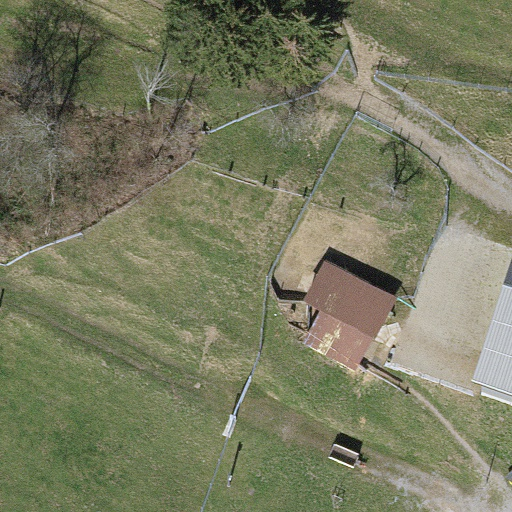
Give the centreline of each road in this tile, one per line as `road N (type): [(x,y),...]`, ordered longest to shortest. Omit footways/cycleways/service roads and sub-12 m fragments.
road 1 (track): [(511,194),(361,92),(162,76),(24,27),(0,28)]
road 2 (track): [(468,511),(0,290)]
road 3 (track): [(492,186),(427,380),(511,482)]
